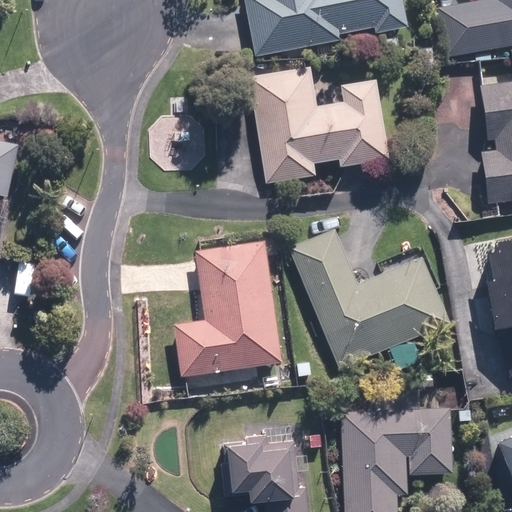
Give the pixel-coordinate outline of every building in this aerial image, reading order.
[(239,0),(250,57),(403,28),(397,0),(239,0)] [(446,58),(511,45),(511,0),(477,0),(437,7),(446,58)] [(313,178),(311,162),(335,159),(336,168),(385,161),(374,80),(313,88),(310,68),(284,72),(246,77),(261,185),(313,178)] [(483,150),(477,151),(482,206),(511,203),(511,84),(477,88),(483,150)] [(0,215),(15,146),(0,143),(0,215)] [(381,351),(384,350),(393,372),(423,359),(414,337),(442,325),(415,258),(354,284),(330,229),(285,248),(336,370),(381,351)] [(178,377),(208,373),(278,364),(261,242),(192,251),(201,320),(171,324),(178,377)] [(479,332),(499,329),(506,376),(511,374),(511,248),(481,253),(486,289),(473,291),(479,332)] [(392,511),(393,496),(403,496),(403,476),(447,475),(447,411),(392,412),(340,412),(341,511),(392,511)] [(245,508),(262,506),(262,511),(304,511),(297,429),(240,434),(241,445),(218,448),(222,495),(244,493),(245,508)] [(511,435),(491,444),(504,478),(511,475),(511,435)]
